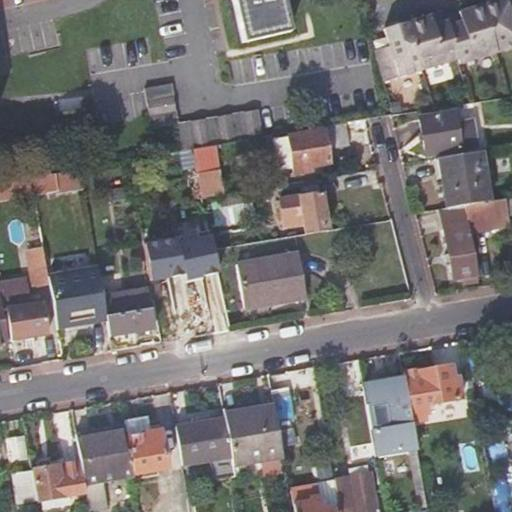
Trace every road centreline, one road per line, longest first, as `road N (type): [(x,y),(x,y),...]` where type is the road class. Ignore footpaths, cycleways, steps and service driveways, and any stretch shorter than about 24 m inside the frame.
road 1 (residential): [(0,396),(430,323)]
road 2 (residential): [(430,323),(383,138)]
